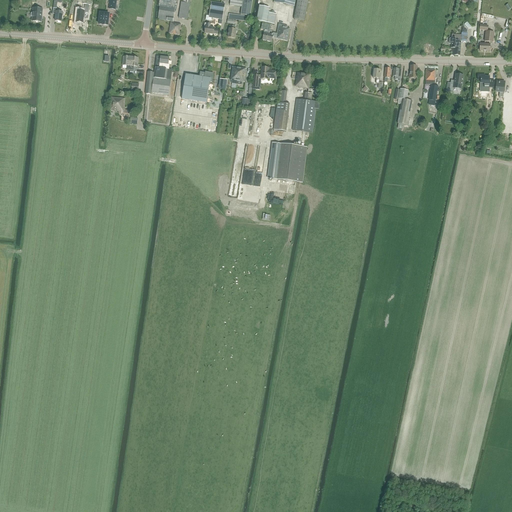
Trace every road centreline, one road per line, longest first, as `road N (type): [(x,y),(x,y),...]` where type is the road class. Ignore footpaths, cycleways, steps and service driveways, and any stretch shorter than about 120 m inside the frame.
road 1 (tertiary): [(511,62),(143,44)]
road 2 (track): [(151,157),(100,511)]
road 3 (track): [(151,157),(229,169),(228,184),(241,187),(264,180),(270,142),(288,134),(288,57)]
road 4 (track): [(0,250),(29,253),(15,379)]
road 5 (tertiary): [(143,44),(0,33)]
